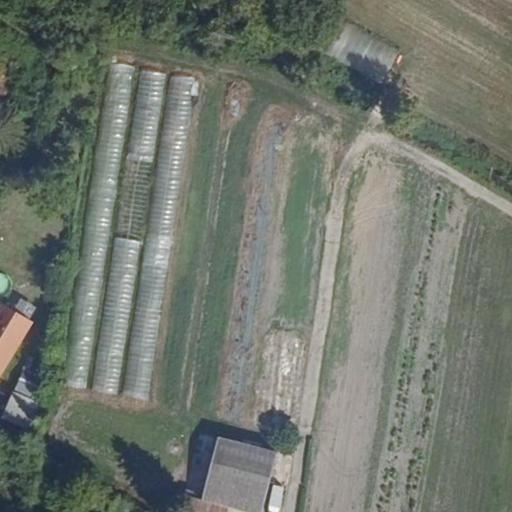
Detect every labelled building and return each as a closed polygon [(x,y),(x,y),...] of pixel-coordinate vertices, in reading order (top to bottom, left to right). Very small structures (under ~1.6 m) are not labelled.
[(344,19),(325,53),(382,84),(401,50),(344,19)] [(137,72),(108,67),(60,384),(88,388),(137,72)] [(166,76),(137,72),(88,388),(117,393),(166,76)] [(199,81),(166,76),(117,393),(151,398),(198,89),(199,81)] [(225,93),(198,89),(151,398),(178,402),(220,124),(225,93)] [(258,130),(220,124),(178,402),(216,408),(258,130)] [(332,133),(293,127),(250,431),(292,435),(332,133)] [(349,511),(403,166),(361,160),(306,511),(349,511)] [(0,380),(35,323),(0,302),(0,380)] [(31,427),(41,401),(14,390),(3,416),(31,427)] [(212,439),(207,465),(268,476),(272,451),(212,439)] [(207,465),(200,499),(224,503),(226,493),(264,500),(268,476),(207,465)] [(183,492),(179,511),(222,511),(224,503),(200,499),(193,498),(193,494),(183,492)]
